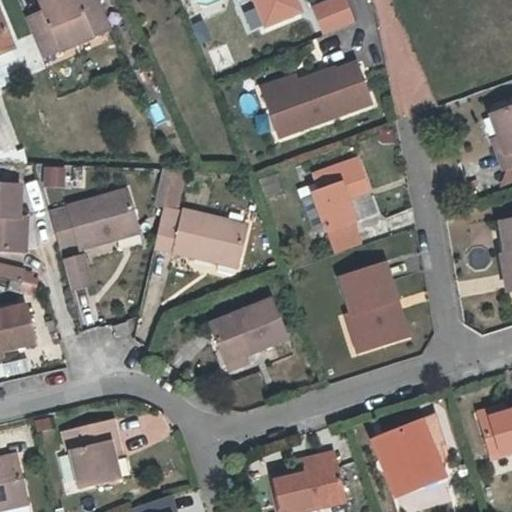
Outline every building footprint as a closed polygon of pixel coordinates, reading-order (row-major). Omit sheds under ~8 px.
[(104,13),(98,0),(38,0),(43,13),(26,20),(38,50),(42,60),(112,31),(104,13)] [(253,0),(265,27),(300,13),(294,0),(253,0)] [(345,0),(335,0),(313,10),(323,34),(354,22),(345,0)] [(0,54),(10,50),(13,49),(0,16),(0,54)] [(0,66),(14,60),(10,50),(0,54),(0,66)] [(264,96),(279,139),(370,105),(355,65),(334,73),(333,70),(297,83),(264,96)] [(261,90),(264,96),(297,83),(295,77),(261,90)] [(155,125),(166,119),(156,101),(145,107),(155,125)] [(502,149),(494,152),(500,166),(511,161),(511,109),(490,117),(497,134),(502,149)] [(15,153),(0,115),(0,164),(0,165),(16,165),(13,154),(15,153)] [(489,137),(494,152),(502,149),(497,134),(489,137)] [(16,165),(26,166),(26,152),(22,151),(15,153),(13,154),(16,165)] [(345,154),(312,167),(321,192),(313,195),(306,197),(321,234),(348,224),(340,202),(360,194),(345,154)] [(40,165),(40,186),(62,186),(62,166),(40,165)] [(304,170),(313,195),(321,192),(312,167),(304,170)] [(257,178),(261,195),(278,190),(273,173),(257,178)] [(80,247),(118,236),(116,229),(135,224),(124,188),(67,205),(69,213),(51,219),(58,245),(78,239),(80,247)] [(0,255),(22,257),(24,236),(17,235),(17,222),(19,191),(0,189),(0,255)] [(340,202),(348,224),(368,216),(360,194),(340,202)] [(510,239),(511,250),(511,204),(496,208),(502,240),(510,239)] [(247,223),(184,210),(182,222),(161,218),(155,247),(239,264),(247,223)] [(25,222),(17,222),(17,235),(24,236),(25,222)] [(137,230),(135,224),(116,229),(118,236),(137,230)] [(348,224),(321,234),(329,254),(356,245),(348,224)] [(505,286),(511,285),(511,250),(510,239),(502,240),(497,240),(505,286)] [(81,254),(63,260),(71,288),(90,282),(81,254)] [(363,352),(405,338),(394,302),(401,300),(390,264),(346,278),(357,314),(352,316),(363,352)] [(0,266),(0,277),(24,283),(38,286),(39,281),(25,278),(26,272),(0,266)] [(412,336),(401,300),(394,302),(405,338),(412,336)] [(224,365),(244,357),(286,340),(272,301),(209,326),(224,365)] [(0,347),(1,347),(3,351),(36,343),(26,306),(0,312),(0,347)] [(118,337),(132,333),(128,322),(115,326),(118,337)] [(247,365),(244,357),(224,365),(227,373),(247,365)] [(478,413),(481,419),(506,411),(504,404),(478,413)] [(511,408),(506,411),(481,419),(493,458),(511,451),(511,408)] [(436,413),(423,417),(424,423),(383,437),(399,491),(442,478),(433,448),(446,443),(436,413)] [(121,482),(115,461),(111,444),(120,442),(115,422),(68,433),(82,490),(121,482)] [(124,459),(120,442),(111,444),(115,461),(124,459)] [(334,451),(318,457),(321,467),(301,473),(274,482),(283,511),(310,511),(349,499),(334,451)] [(298,464),(301,473),(321,467),(318,457),(298,464)] [(18,463),(0,467),(0,511),(29,505),(18,463)] [(177,511),(173,497),(132,511),(177,511)]
